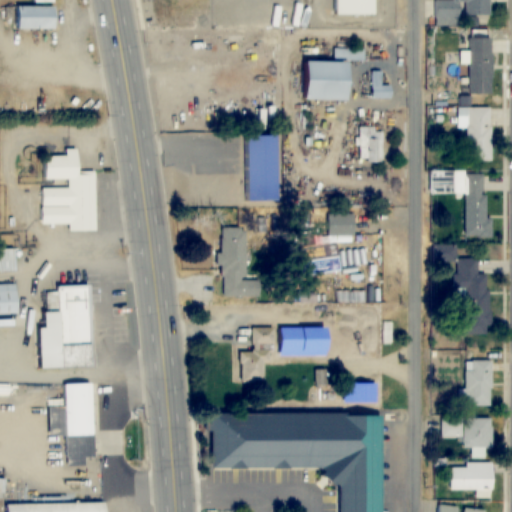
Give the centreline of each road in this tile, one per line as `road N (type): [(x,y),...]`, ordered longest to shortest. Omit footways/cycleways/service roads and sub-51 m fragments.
road 1 (primary): [(178,511),(156,258),(111,0)]
road 2 (residential): [(425,511),(419,0)]
